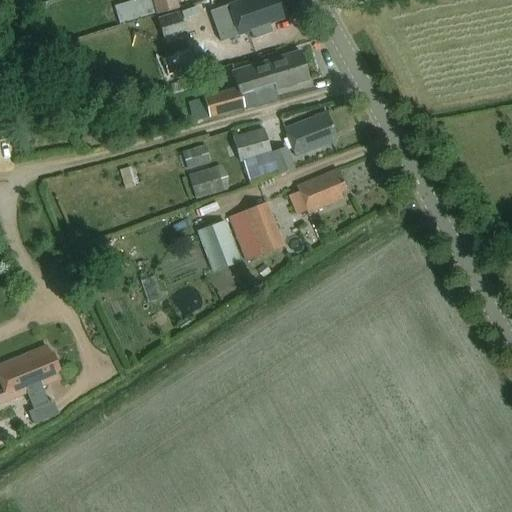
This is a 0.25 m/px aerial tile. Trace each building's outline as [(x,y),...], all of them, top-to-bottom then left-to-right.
[(157,17),(177,11),(174,0),(154,0),(156,4),(153,4),(157,17)] [(274,0),(249,0),(210,14),(220,43),(238,36),(239,37),(251,33),(253,40),(270,34),(267,27),(282,21),(274,0)] [(185,36),(178,14),(157,21),(164,42),(185,36)] [(275,93),(307,83),(298,54),(232,73),(236,90),(203,100),(209,120),(243,110),(243,112),(254,109),(249,93),(272,86),(275,93)] [(208,120),(204,105),(193,108),(197,123),(208,120)] [(329,138),(334,136),(326,115),(284,131),(295,159),(332,144),(329,138)] [(239,164),(241,164),(270,155),(263,132),(232,140),(239,164)] [(130,187),(209,164),(205,149),(125,170),(130,187)] [(276,176),(292,172),(286,151),(270,155),(241,164),(246,182),(276,173),(276,176)] [(220,167),(188,177),(196,205),(228,195),(220,167)] [(339,195),(345,193),(337,171),(296,189),(298,194),(288,198),(296,217),(306,213),(307,216),(342,201),(339,195)] [(245,264),(283,249),(265,205),(228,219),(245,264)] [(241,264),(224,223),(197,234),(213,275),(241,264)] [(53,374),(58,372),(51,356),(48,357),(45,350),(0,367),(0,384),(4,393),(0,394),(0,405),(26,394),(33,411),(27,413),(33,427),(58,417),(52,403),(47,405),(40,389),(56,382),(53,374)]
